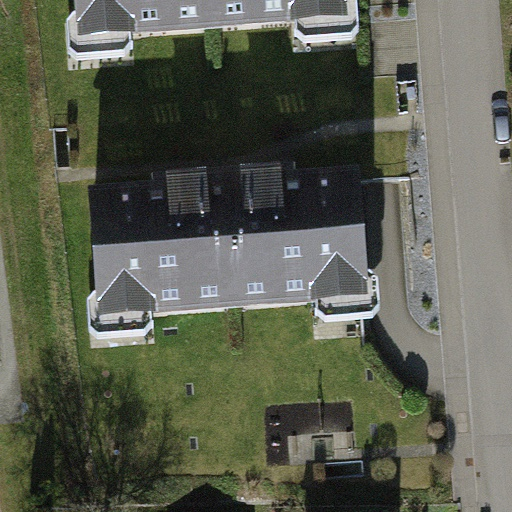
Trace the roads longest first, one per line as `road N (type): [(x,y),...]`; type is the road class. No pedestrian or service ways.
road 1 (residential): [(468,0),(499,378)]
road 2 (residential): [(499,378),(509,511)]
